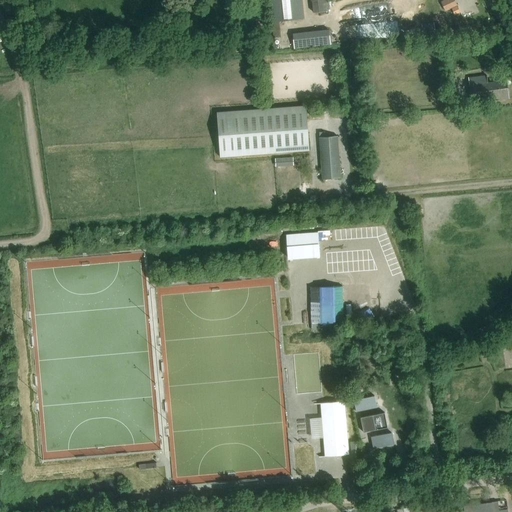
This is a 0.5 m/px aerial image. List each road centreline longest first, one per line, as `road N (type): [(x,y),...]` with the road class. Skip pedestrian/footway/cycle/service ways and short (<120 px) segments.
road 1 (track): [(0,18),(21,71),(45,222),(40,236),(0,245)]
road 2 (track): [(511,182),(351,197)]
